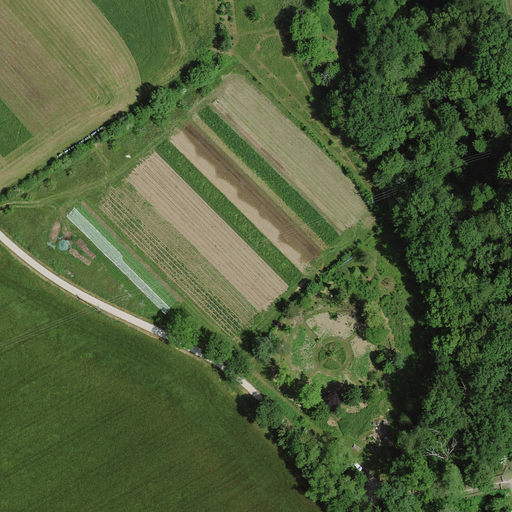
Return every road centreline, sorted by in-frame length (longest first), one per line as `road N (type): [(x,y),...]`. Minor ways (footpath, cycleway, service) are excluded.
road 1 (track): [(326,0),(363,149),(428,307),(419,409),(390,493)]
road 2 (track): [(0,234),(54,278),(238,377),(357,494)]
road 3 (track): [(511,479),(466,491),(357,494)]
